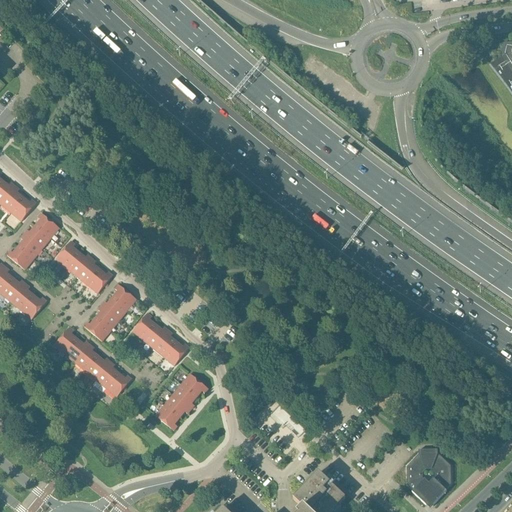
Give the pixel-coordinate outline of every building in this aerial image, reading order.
[(503,45),(503,46),(502,57),(490,64),(511,93),(511,43),(504,44),(503,45)] [(3,181),(0,184),(0,205),(0,206),(15,187),(11,184),(9,187),(3,181)] [(15,187),(0,206),(10,215),(24,198),(18,193),(20,191),(15,187)] [(24,198),(10,215),(21,223),(36,205),(32,201),(30,204),(24,198)] [(35,227),(51,240),(60,230),(41,214),(37,219),(40,221),(35,227)] [(51,240),(35,227),(30,233),(27,231),(24,235),(42,251),(51,240)] [(42,251),(24,235),(20,240),(23,242),(18,248),(34,261),(42,251)] [(66,270),(80,254),(74,249),(76,246),(71,242),(56,261),(66,270)] [(34,261),(18,248),(13,254),(10,252),(7,256),(25,272),(34,261)] [(80,254),(66,270),(77,278),(92,260),(88,256),(86,259),(80,254)] [(92,260),(77,278),(87,287),(100,271),(94,266),(96,263),(92,260)] [(0,295),(14,279),(7,274),(9,272),(5,268),(0,274),(0,295)] [(100,271),(87,287),(97,296),(113,277),(108,273),(106,276),(100,271)] [(11,304),(26,285),(22,282),(20,284),(14,279),(0,295),(11,304)] [(21,312),(34,296),(28,291),(30,289),(26,285),(11,304),(21,312)] [(112,299),(128,312),(137,301),(118,286),(115,290),(117,292),(112,299)] [(34,296),(21,312),(32,321),(47,303),(42,299),(40,301),(34,296)] [(101,307),(120,322),(128,312),(112,299),(107,305),(105,303),(101,307)] [(95,319),(111,333),(120,322),(101,307),(98,311),(100,313),(95,319)] [(143,342),(156,326),(150,321),(152,318),(147,314),(132,333),(143,342)] [(111,333),(95,319),(90,325),(88,323),(84,328),(102,343),(111,333)] [(156,326),(143,342),(153,350),(169,332),(164,328),(162,331),(156,326)] [(64,356),(78,340),(72,335),(74,333),(69,329),(54,347),(64,356)] [(169,332),(153,350),(164,359),(177,343),(171,338),(173,335),(169,332)] [(78,340),(64,356),(75,365),(90,346),(86,343),(84,345),(78,340)] [(177,343),(164,359),(174,368),(190,349),(185,346),(183,348),(177,343)] [(90,346),(75,365),(85,373),(98,357),(92,352),(94,350),(90,346)] [(98,357),(85,373),(96,382),(111,363),(107,360),(105,362),(98,357)] [(111,363),(96,382),(106,390),(119,374),(113,369),(115,367),(111,363)] [(119,374),(106,390),(117,399),(132,380),(128,377),(125,380),(119,374)] [(181,385),(197,399),(202,392),(205,395),(208,390),(190,375),(181,385)] [(197,399),(181,385),(172,396),(191,411),(194,407),(192,405),(197,399)] [(191,411),(172,396),(164,406),(180,419),(185,413),(187,415),(191,411)] [(180,419),(164,406),(155,417),(174,432),(177,428),(175,426),(180,419)] [(281,409),(278,413),(286,421),(290,417),(281,409)] [(275,413),(272,416),(281,425),(284,421),(275,413)] [(295,422),(292,426),(301,434),(304,431),(295,422)] [(445,491),(451,485),(450,467),(437,455),(437,451),(419,451),(419,455),(407,468),(407,486),(414,492),(413,494),(430,510),(446,493),(445,491)] [(225,511),(223,510),(220,511),(332,511),(345,499),(319,474),(294,500),(303,510),(301,511),(225,511)]
